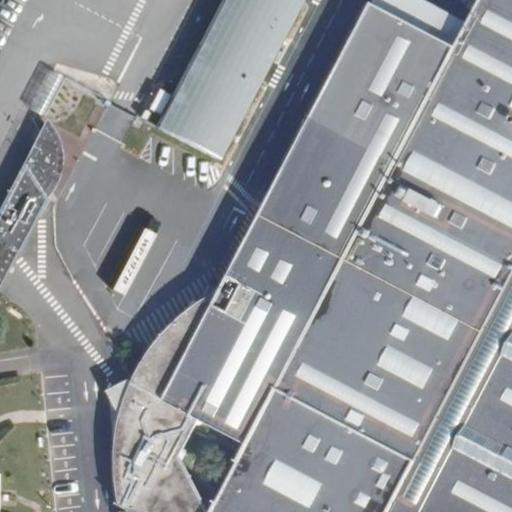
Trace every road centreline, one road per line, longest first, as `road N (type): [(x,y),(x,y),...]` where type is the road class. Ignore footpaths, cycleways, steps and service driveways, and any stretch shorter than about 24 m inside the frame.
road 1 (unknown): [(142,60),(100,231),(94,511)]
road 2 (unknown): [(100,231),(168,238),(224,211),(343,0)]
